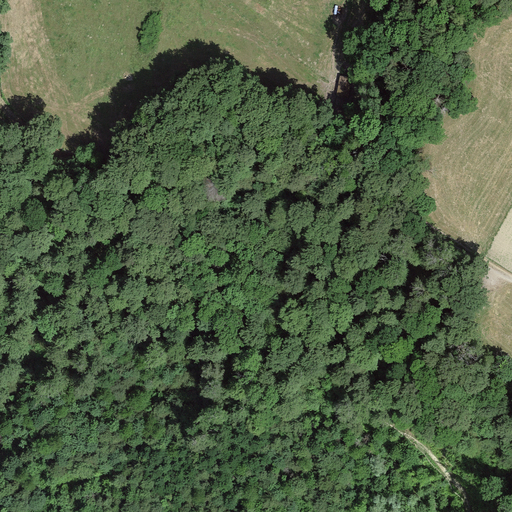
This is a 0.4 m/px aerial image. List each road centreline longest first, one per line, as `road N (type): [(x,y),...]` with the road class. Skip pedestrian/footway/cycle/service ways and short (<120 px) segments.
road 1 (track): [(511,280),(251,139),(211,139),(148,160),(91,165),(73,162),(0,115)]
road 2 (track): [(415,221),(383,176),(368,126),(365,84),(379,0)]
